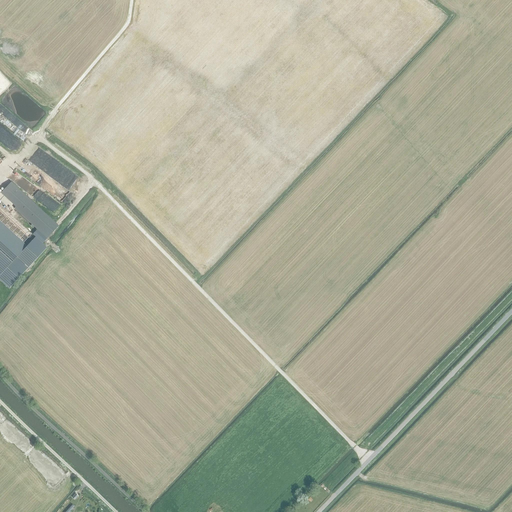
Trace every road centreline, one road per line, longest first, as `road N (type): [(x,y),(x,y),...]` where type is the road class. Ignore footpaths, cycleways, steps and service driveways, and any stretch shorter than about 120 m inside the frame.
road 1 (tertiary): [(318,511),(511,311)]
road 2 (unclassified): [(115,511),(0,400)]
road 3 (unknown): [(95,184),(35,138),(0,168)]
